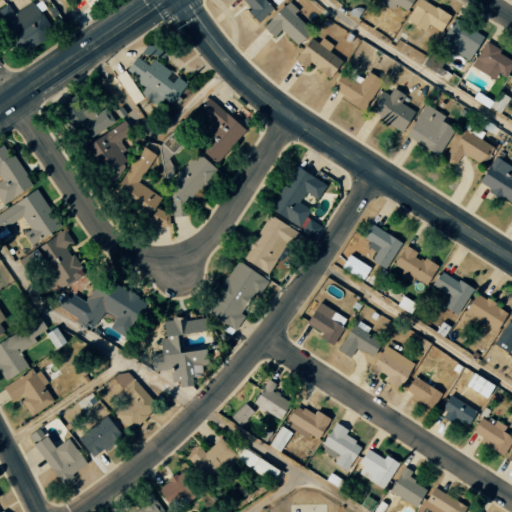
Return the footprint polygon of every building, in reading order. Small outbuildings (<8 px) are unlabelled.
[(241,0),(250,8),(246,12),(257,22),(272,8),(264,0),(241,0)] [(296,45),(309,30),(292,15),(297,9),(286,0),(262,27),(273,37),(280,30),(296,45)] [(406,11),(412,0),(384,0),(393,5),(394,3),(406,11)] [(423,31),(427,24),(439,31),(449,16),(423,0),(416,0),(404,20),(423,31)] [(52,33),(32,1),(13,13),(7,3),(0,7),(0,25),(18,55),(52,33)] [(481,37),(451,20),(438,43),(468,60),(481,37)] [(294,61),(305,67),(306,65),(330,78),(340,59),(328,52),(332,44),(320,38),(318,43),(307,37),(294,61)] [(497,73),(506,77),(511,63),(511,57),(482,44),(471,68),(495,79),(497,73)] [(185,83),(152,58),(147,65),(136,56),(124,71),(145,86),(139,93),(157,106),(163,98),(170,103),(185,83)] [(141,98),(123,70),(115,76),(133,104),(141,98)] [(338,73),(330,92),(366,108),(379,78),(366,73),(364,78),(352,73),(350,78),(338,73)] [(379,90),(367,112),(402,131),(413,110),(399,103),(404,95),(392,88),(388,95),(379,90)] [(508,97),(497,92),(489,108),(500,113),(508,97)] [(215,162),(245,131),(208,97),(196,110),(210,123),(201,133),(209,141),(201,149),(215,162)] [(114,122),(105,107),(95,113),(86,99),(59,116),(71,135),(79,130),(86,140),(114,122)] [(453,129),(440,121),(443,116),(424,104),(404,136),(437,156),(453,129)] [(91,142),(103,165),(126,153),(118,138),(130,132),(126,123),(91,142)] [(454,166),(461,154),(481,165),(491,146),(460,128),(442,159),(454,166)] [(31,185),(4,143),(0,145),(0,201),(1,204),(31,185)] [(155,155),(142,146),(114,191),(158,218),(163,210),(156,206),(162,197),(138,183),(155,155)] [(217,172),(200,154),(167,188),(184,205),(217,172)] [(511,178),(511,166),(492,156),(478,185),(511,202),(511,179),(511,180),(511,178)] [(300,226),(309,208),(299,203),(305,192),(318,199),(325,183),(294,167),(271,212),(300,226)] [(0,229),(21,216),(30,230),(24,234),(30,244),(59,226),(36,189),(0,211),(0,229)] [(294,229),(265,215),(243,261),(271,275),(294,229)] [(400,240),(367,224),(361,237),(369,241),(367,247),(375,251),(370,261),(386,269),(400,240)] [(32,248),(55,289),(74,278),(72,275),(81,270),(67,246),(72,243),(64,230),(32,248)] [(436,268),(415,254),(416,252),(404,245),(392,265),(425,286),(436,268)] [(369,266),(347,255),(340,269),(363,280),(369,266)] [(267,281),(237,261),(204,311),(234,331),(244,315),(240,313),(253,293),(258,296),(267,281)] [(456,315),(472,290),(440,270),(430,285),(448,297),(442,306),(456,315)] [(84,303),(67,291),(57,306),(90,330),(104,311),(115,319),(109,327),(122,336),(145,304),(104,275),(84,303)] [(495,331),(506,310),(474,294),(464,313),(470,315),(467,321),(478,327),(480,323),(495,331)] [(306,325),(321,332),(318,339),(332,345),(346,318),(316,303),(306,325)] [(511,312),(494,344),(509,353),(510,352),(511,353),(511,312)] [(163,321),(162,329),(165,338),(158,339),(160,346),(158,359),(155,359),(154,369),(161,370),(170,368),(176,389),(191,385),(192,378),(202,375),(199,363),(207,361),(204,350),(192,349),(193,341),(186,340),(184,335),(205,329),(202,318),(182,315),(163,321)] [(0,340),(0,371),(4,379),(28,367),(19,352),(36,343),(32,337),(46,329),(40,319),(0,340)] [(372,357),(380,341),(366,334),(369,327),(354,319),(338,352),(349,358),(354,348),(372,357)] [(64,342),(55,327),(44,334),(53,349),(64,342)] [(384,381),(397,389),(413,363),(384,345),(369,369),(385,378),(384,381)] [(11,401),(19,396),(30,415),(53,402),(42,385),(47,383),(38,367),(3,388),(11,401)] [(114,381),(128,397),(112,412),(129,430),(156,404),(125,371),(114,381)] [(493,385),(472,373),(464,386),(485,398),(493,385)] [(403,393),(430,409),(440,393),(413,377),(403,393)] [(274,384),(267,380),(252,403),(278,419),(289,402),(271,390),(274,384)] [(78,404),(84,412),(97,400),(91,392),(78,404)] [(454,417),(467,425),(476,411),(449,394),(437,414),(450,423),(454,417)] [(230,417),(239,426),(253,412),(243,403),(230,417)] [(317,441),(328,418),(314,411),(312,414),(295,405),(285,425),(317,441)] [(92,458),(121,436),(106,416),(77,438),(92,458)] [(493,424),(478,417),(471,432),(481,437),(478,443),(503,456),(511,437),(502,432),(505,426),(495,421),(493,424)] [(28,437),(33,443),(44,434),(51,444),(67,433),(60,423),(55,427),(51,421),(28,437)] [(321,444),(338,454),(332,463),(346,471),(361,446),(344,435),(347,430),(334,422),(321,444)] [(289,431),(278,426),(269,446),(280,451),(289,431)] [(85,464),(68,439),(53,449),(44,436),(32,444),(59,483),(85,464)] [(199,447),(187,459),(210,481),(236,455),(219,438),(204,453),(199,447)] [(355,474),(384,488),(396,463),(366,449),(355,474)] [(277,469),(254,458),(248,470),(271,481),(277,469)] [(389,495),(417,505),(424,487),(407,480),(411,471),(399,466),(389,495)] [(190,489),(177,473),(156,489),(169,506),(190,489)] [(461,511),(465,506),(432,487),(421,507),(430,511),(461,511)] [(161,511),(152,497),(128,511),(161,511)]
